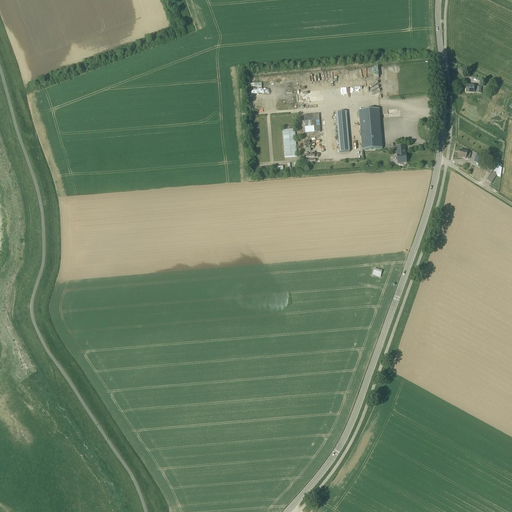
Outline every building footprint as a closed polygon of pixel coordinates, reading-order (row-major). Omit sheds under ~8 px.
[(250,88),(250,98),(258,98),(258,92),(267,92),(267,88),(261,88),(250,88)] [(379,109),(359,111),(362,151),(382,149),(379,109)] [(346,112),(336,113),(339,153),(350,152),(346,112)] [(304,114),(305,133),(320,132),(319,114),(304,114)] [(289,130),(283,131),(285,158),(297,157),(295,130),(295,127),(289,127),(289,130)] [(404,147),(397,148),(398,156),(397,156),(398,164),(399,165),(402,165),(402,164),(406,163),(406,155),(405,155),(404,147)] [(458,157),(469,160),(470,154),(467,153),(468,151),(464,150),(464,152),(460,151),(458,157)] [(498,175),(494,173),(492,172),(486,180),(492,184),(498,175)] [(380,277),(382,270),(374,268),(372,275),(380,277)]
